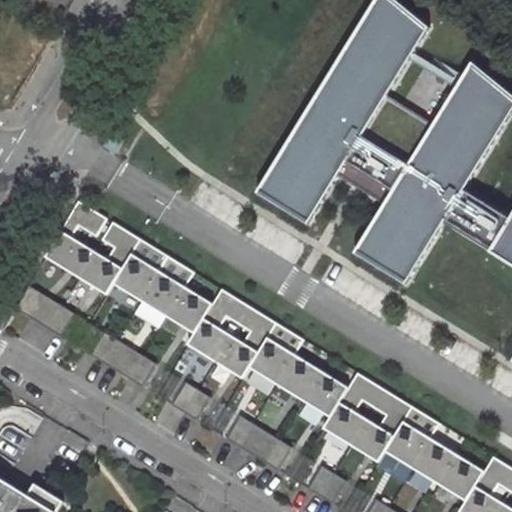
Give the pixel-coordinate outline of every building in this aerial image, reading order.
[(376,0),(258,193),(260,194),(261,192),(309,222),(308,224),(310,226),(340,177),(385,205),(356,253),(357,254),(359,252),(407,282),(406,284),(407,285),(438,235),(484,264),(483,264),(511,282),(511,216),(467,189),(511,115),(511,96),(474,65),(475,64),(473,62),(435,124),(389,96),(431,28),(430,27),(428,28),(393,0),(376,0)] [(80,201),(62,230),(73,237),(80,224),(98,235),(108,218),(80,201)] [(109,258),(124,267),(133,253),(142,239),(114,222),(104,239),(116,247),(109,258)] [(47,256),(76,274),(93,249),(73,237),(62,230),(47,256)] [(109,258),(93,249),(76,274),(108,293),(114,285),(124,267),(109,258)] [(160,270),(133,253),(124,267),(114,285),(141,301),(160,270)] [(187,286),(160,270),(141,301),(168,318),(187,286)] [(30,284),(17,307),(37,320),(52,297),(30,284)] [(214,303),(187,286),(168,318),(195,334),(206,317),(214,303)] [(240,323),(251,306),(223,289),(214,303),(206,317),(221,326),(228,315),(240,323)] [(52,297),(37,320),(49,327),(63,304),(52,297)] [(76,312),(63,304),(49,327),(62,335),(76,312)] [(251,306),(240,323),(253,330),(246,342),(261,350),(269,337),(278,323),(251,306)] [(250,368),(261,350),(246,342),(221,326),(206,317),(195,334),(189,344),(217,361),(244,377),(250,368)] [(118,338),(104,330),(90,353),(104,361),(118,338)] [(261,350),(250,368),(277,385),(296,354),(269,337),(261,350)] [(130,346),(118,338),(104,361),(116,369),(130,346)] [(130,346),(116,369),(130,378),(134,371),(145,355),(130,346)] [(296,354),(277,385),(304,401),(323,371),(296,354)] [(157,362),(145,355),(134,371),(130,378),(143,385),(157,362)] [(350,387),(323,371),(304,401),(332,418),(341,403),(350,387)] [(381,427),(396,436),(405,421),(414,407),(387,390),(359,373),(350,387),(341,403),(356,412),(364,399),(389,415),(381,427)] [(187,381),(173,404),(185,412),(200,389),(187,381)] [(212,396),(200,389),(185,412),(198,419),(212,396)] [(353,445),(370,420),(356,412),(341,403),(332,418),(325,428),(353,445)] [(254,422),(242,415),(228,438),(240,445),(254,422)] [(370,420),(353,445),(381,462),(387,452),(396,436),(381,427),(370,420)] [(433,438),(405,421),(396,436),(387,452),(414,468),(433,438)] [(254,422),(240,445),(252,453),(267,430),(254,422)] [(267,430),(252,453),(267,462),(281,439),(267,430)] [(459,455),(433,438),(414,468),(441,485),(459,455)] [(293,446),(281,439),(267,462),(279,469),(293,446)] [(487,472),(459,455),(441,485),(468,501),(478,486),(487,472)] [(511,490),(511,467),(496,457),(487,472),(478,486),(494,496),(501,484),(511,490)] [(323,465),(309,488),(322,496),(336,473),(323,465)] [(336,473),(322,496),(334,503),(348,480),(336,473)] [(36,482),(29,494),(0,475),(0,511),(57,511),(65,500),(36,482)] [(462,511),(499,511),(505,503),(494,496),(478,486),(468,501),(462,511)] [(378,499),(369,511),(387,511),(390,507),(378,499)] [(511,511),(511,507),(505,503),(499,511),(511,511)]
